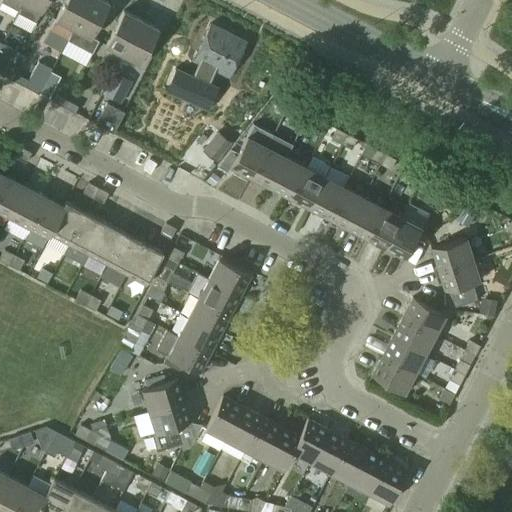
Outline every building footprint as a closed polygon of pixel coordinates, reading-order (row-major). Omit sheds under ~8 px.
[(24,2),(28,4),(29,0),(1,0),(1,1),(19,10),(24,2)] [(47,0),(29,0),(28,4),(24,2),(19,10),(18,12),(36,22),(47,0)] [(74,28),(77,30),(87,13),(78,8),(82,0),(65,0),(50,29),(68,38),(74,28)] [(109,3),(104,0),(82,0),(78,8),(87,13),(77,30),(74,28),(68,38),(68,39),(92,52),(98,41),(91,37),(109,3)] [(128,34),(137,17),(123,10),(105,45),(127,56),(136,39),(128,34)] [(141,63),(159,29),(137,17),(128,34),(136,39),(127,56),(141,63)] [(210,24),(194,60),(230,77),(247,41),(210,24)] [(15,50),(2,43),(0,46),(0,73),(14,81),(17,74),(6,68),(15,50)] [(52,69),(39,62),(29,80),(17,74),(14,81),(38,94),(52,69)] [(114,72),(103,93),(112,98),(123,76),(114,72)] [(54,89),(44,84),(40,92),(49,97),(54,89)] [(56,94),(52,101),(63,107),(67,100),(56,94)] [(284,113),(290,103),(279,98),(274,108),(284,113)] [(67,100),(63,107),(74,112),(78,106),(67,100)] [(107,101),(95,124),(113,133),(125,111),(107,101)] [(309,113),(299,108),(293,118),(303,123),(309,113)] [(313,129),(318,118),(309,113),(303,123),(313,129)] [(230,167),(250,178),(267,146),(273,134),(253,124),(238,152),(230,148),(216,165),(228,171),(230,167)] [(347,133),(337,128),(332,138),(342,143),(347,133)] [(351,149),(357,139),(347,133),(342,143),(351,149)] [(214,164),(228,145),(215,135),(201,154),(214,164)] [(6,151),(16,157),(22,147),(12,141),(6,151)] [(366,144),(361,154),(371,159),(380,164),(386,154),(376,149),(366,144)] [(250,178),(269,188),(286,156),(267,146),(250,178)] [(26,162),(31,152),(22,147),(16,157),(26,162)] [(390,169),(396,159),(386,154),(380,164),(390,169)] [(269,188),(288,198),(305,166),(286,156),(269,188)] [(288,198),(307,208),(325,176),(305,166),(288,198)] [(418,184),(424,174),(414,169),(409,179),(418,184)] [(219,177),(213,172),(206,180),(213,185),(219,177)] [(428,189),(434,179),(424,174),(418,184),(428,189)] [(0,187),(0,212),(9,218),(26,185),(7,175),(0,187)] [(307,208),(327,218),(344,186),(325,176),(307,208)] [(84,192),(94,197),(99,187),(89,182),(84,192)] [(9,218),(28,228),(45,195),(26,185),(9,218)] [(363,196),(344,186),(327,218),(346,228),(363,196)] [(103,202),(109,192),(99,187),(94,197),(103,202)] [(28,228),(23,238),(41,247),(47,237),(48,238),(51,234),(50,234),(65,205),(63,205),(45,195),(28,228)] [(346,228),(365,238),(383,206),(363,196),(346,228)] [(50,234),(51,234),(69,243),(86,211),(66,200),(63,205),(65,205),(50,234)] [(365,238),(385,249),(402,216),(383,206),(365,238)] [(69,243),(88,253),(105,221),(86,211),(69,243)] [(422,227),(402,216),(385,249),(404,259),(422,227)] [(88,253),(107,264),(124,231),(105,221),(88,253)] [(161,232),(171,238),(176,227),(166,222),(161,232)] [(107,264),(126,274),(143,241),(124,231),(107,264)] [(438,269),(473,258),(466,236),(431,247),(438,269)] [(163,252),(143,241),(126,274),(146,284),(163,252)] [(183,251),(173,246),(168,256),(178,261),(183,251)] [(4,249),(0,257),(0,259),(9,264),(14,254),(4,249)] [(9,264),(19,269),(24,259),(14,254),(9,264)] [(163,266),(158,275),(168,281),(173,272),(178,261),(168,256),(163,266)] [(208,277),(241,295),(251,274),(218,257),(208,277)] [(480,279),(473,258),(438,269),(444,290),(445,305),(450,307),(477,298),(472,282),(480,279)] [(43,262),(35,277),(47,283),(55,269),(43,262)] [(168,281),(198,297),(231,314),(241,295),(208,277),(197,272),(192,282),(173,272),(168,281)] [(163,290),(168,281),(158,275),(152,285),(163,290)] [(81,289),(76,299),(86,304),(91,294),(81,289)] [(91,294),(86,304),(96,310),(101,300),(91,294)] [(221,333),(231,314),(198,297),(188,316),(221,333)] [(445,314),(413,297),(402,317),(435,334),(445,314)] [(481,301),(479,313),(494,316),(496,304),(481,301)] [(153,309),(142,304),(137,314),(148,319),(153,309)] [(123,311),(111,305),(106,314),(118,320),(123,311)] [(142,329),(148,319),(137,314),(132,323),(128,333),(121,346),(138,355),(150,333),(142,329)] [(211,352),(221,333),(188,316),(178,335),(211,352)] [(425,353),(435,334),(402,317),(392,336),(425,353)] [(187,365),(200,372),(211,352),(178,335),(167,329),(156,349),(167,355),(164,362),(183,372),(187,365)] [(415,372),(425,353),(392,336),(382,355),(415,372)] [(465,350),(475,355),(480,345),(470,340),(465,350)] [(404,392),(415,372),(382,355),(372,375),(404,392)] [(465,374),(470,364),(460,359),(454,369),(465,374)] [(449,379),(459,384),(465,374),(454,369),(449,379)] [(142,389),(149,410),(184,399),(177,378),(142,389)] [(439,398),(449,403),(454,393),(444,388),(439,398)] [(206,428),(226,438),(243,406),(223,395),(206,428)] [(191,421),(184,399),(149,410),(156,432),(153,433),(158,450),(181,443),(176,425),(191,421)] [(262,416),(243,406),(226,438),(221,448),(239,458),(262,416)] [(262,416),(245,448),(264,458),(281,426),(262,416)] [(311,461),(328,429),(308,418),(299,435),(300,436),(292,451),(293,452),(311,461)] [(75,434),(85,439),(90,429),(81,424),(75,434)] [(281,426),(264,458),(284,469),(293,452),(292,451),(300,436),(299,435),(281,426)] [(111,440),(90,429),(85,439),(105,450),(111,440)] [(311,461),(330,471),(347,439),(328,429),(311,461)] [(34,441),(30,431),(20,434),(23,445),(34,441)] [(56,451),(67,456),(72,446),(74,440),(56,431),(45,451),(54,455),(56,451)] [(13,449),(23,445),(20,434),(9,438),(13,449)] [(367,449),(347,439),(330,471),(350,481),(367,449)] [(72,446),(67,456),(76,461),(82,451),(72,446)] [(350,481),(369,492),(386,459),(367,449),(350,481)] [(98,465),(108,470),(113,460),(103,455),(98,465)] [(386,459),(369,492),(389,502),(406,470),(386,459)] [(123,466),(113,460),(108,470),(117,476),(112,485),(122,490),(133,471),(123,466)] [(152,473),(163,479),(169,468),(158,462),(152,473)] [(0,488),(0,511),(1,511),(12,511),(27,484),(8,474),(0,488)] [(136,486),(146,491),(152,481),(141,476),(136,486)] [(38,510),(39,511),(41,511),(61,511),(74,488),(54,477),(45,494),(46,494),(38,510)] [(156,496),(161,486),(152,481),(146,491),(156,496)] [(185,492),(195,497),(200,487),(190,482),(185,492)] [(45,494),(27,484),(12,511),(38,511),(39,511),(38,510),(46,494),(45,494)] [(195,497),(205,502),(210,492),(200,487),(195,497)] [(61,511),(85,511),(93,498),(74,488),(61,511)] [(181,509),(186,499),(170,491),(165,501),(181,509)] [(238,508),(240,497),(229,495),(227,506),(238,508)] [(240,497),(238,508),(258,511),(259,511),(265,501),(256,497),(251,499),(240,497)] [(85,511),(110,511),(113,508),(93,498),(85,511)] [(186,511),(192,511),(197,504),(186,499),(181,509),(186,511)] [(282,511),(284,505),(273,503),(271,511),(282,511)]
